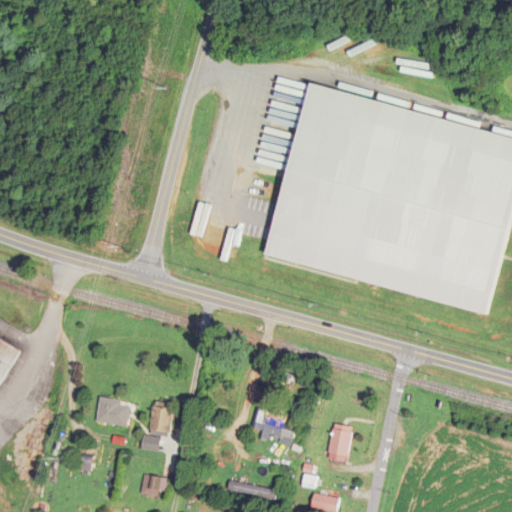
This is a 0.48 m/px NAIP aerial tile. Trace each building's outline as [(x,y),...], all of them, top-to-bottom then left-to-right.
[(490,313),(511,215),(511,135),(308,90),(269,263),(490,313)] [(21,351),(0,339),(0,381),(3,383),(21,351)] [(96,422),(127,428),(132,403),(101,397),(96,422)] [(176,405),(156,401),(149,434),(169,438),(176,405)] [(286,422),(288,417),(261,410),(254,435),(292,446),(298,425),(286,422)] [(332,463),(351,463),(351,426),(332,426),(332,463)] [(153,471),(152,491),(168,492),(169,472),(153,471)] [(312,489),(316,479),(307,476),(303,486),(312,489)] [(278,491),(237,484),(235,492),(276,500),(278,491)] [(338,511),(341,500),(315,494),(312,508),(329,511),(338,511)]
